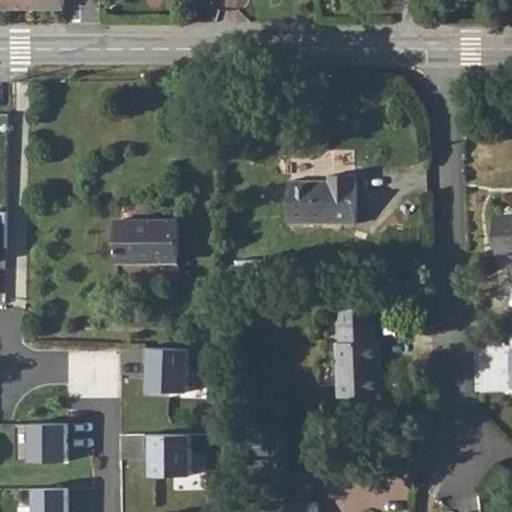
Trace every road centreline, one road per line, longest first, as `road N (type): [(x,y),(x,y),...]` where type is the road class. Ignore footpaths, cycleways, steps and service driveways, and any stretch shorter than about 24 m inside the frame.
road 1 (residential): [(433,47),(460,455)]
road 2 (tertiary): [(88,50),(433,47)]
road 3 (residential): [(13,323),(14,360),(107,363),(106,511)]
